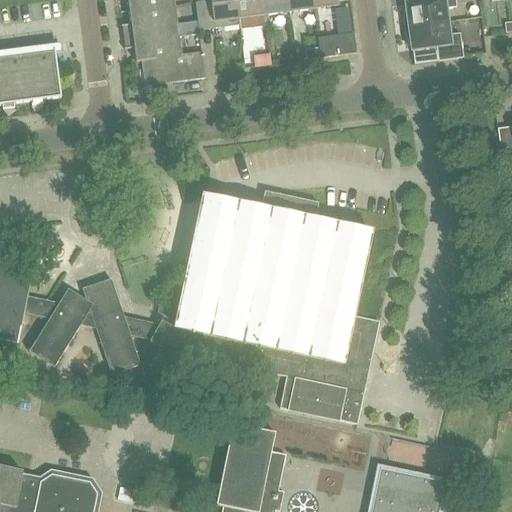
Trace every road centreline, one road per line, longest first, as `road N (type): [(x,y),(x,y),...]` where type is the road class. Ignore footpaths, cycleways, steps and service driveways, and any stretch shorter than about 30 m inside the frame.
road 1 (residential): [(106,137),(380,100)]
road 2 (unclassified): [(106,137),(86,0)]
road 3 (residential): [(380,100),(511,84)]
